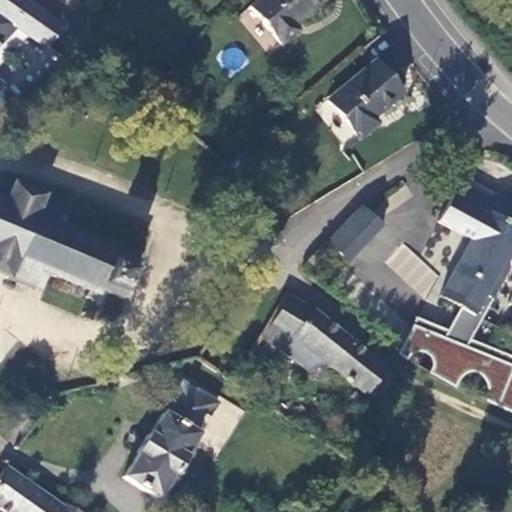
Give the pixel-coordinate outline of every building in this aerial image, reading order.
[(0,0),(0,107),(18,92),(9,82),(8,80),(2,87),(0,85),(0,45),(15,30),(46,50),(57,32),(55,23),(21,0),(0,0)] [(121,0),(139,19),(160,0),(121,0)] [(327,1),(326,0),(261,0),(252,7),(283,46),(301,32),(297,26),(327,1)] [(401,95),(375,63),(329,100),(361,139),(377,125),(372,119),(401,95)] [(30,65),(9,82),(18,92),(21,94),(40,78),(30,65)] [(123,299),(139,266),(138,264),(140,261),(140,258),(138,254),(135,253),(131,251),(128,252),(125,254),(124,257),(120,257),(121,252),(115,250),(116,245),(110,242),(108,247),(104,246),(105,243),(93,238),(92,241),(61,228),(69,207),(12,184),(6,201),(0,199),(0,277),(32,290),(39,272),(86,291),(84,299),(90,302),(94,294),(98,296),(100,290),(123,299)] [(461,309),(448,333),(416,320),(398,356),(406,363),(410,358),(413,356),(417,355),(420,354),(423,355),(427,357),(430,360),(432,364),(431,369),(428,376),(454,392),(461,380),(463,378),(466,376),(470,374),(473,374),(476,375),(480,378),(484,383),(486,388),(487,392),(487,397),(484,405),(511,417),(511,358),(469,342),(509,269),(511,270),(511,202),(496,194),(495,197),(470,184),(460,202),(452,197),(437,223),(471,241),(440,298),(461,309)] [(381,227),(361,208),(326,243),(347,265),(381,227)] [(385,264),(422,295),(438,275),(402,245),(385,264)] [(289,295),(271,324),(263,337),(282,349),(314,377),(328,367),(330,368),(338,375),(356,391),(360,393),(369,397),(371,398),(379,402),(390,382),(389,378),(387,375),(384,372),(379,368),(365,356),(350,343),(312,310),(301,304),(289,295)] [(195,434),(216,403),(181,381),(162,412),(172,419),(176,414),(189,421),(186,427),(195,434)] [(181,457),(195,434),(186,427),(189,421),(176,414),(172,419),(162,412),(148,435),(145,433),(134,452),(135,454),(121,479),(155,500),(169,475),(171,476),(183,458),(181,457)] [(366,436),(354,465),(361,472),(368,478),(383,445),(366,436)] [(62,509),(6,467),(0,475),(0,510),(2,511),(76,511),(64,504),(62,509)] [(368,478),(361,472),(355,479),(363,485),(368,478)]
